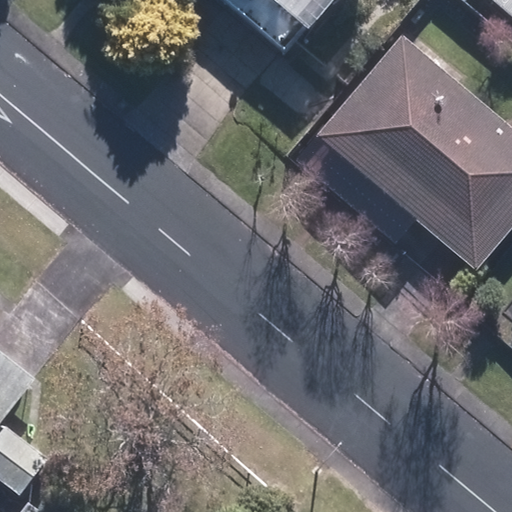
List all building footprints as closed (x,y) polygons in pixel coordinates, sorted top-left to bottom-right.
[(511,0),(489,0),(511,18),(511,0)] [(511,231),(511,127),(402,36),(316,138),(477,273),(511,231)] [(232,114),(290,164),(317,133),(341,104),(283,54),(232,114)] [(0,426),(37,379),(0,350),(0,426)] [(47,464),(4,430),(0,435),(0,481),(21,497),(47,464)] [(50,511),(32,498),(21,511),(50,511)]
